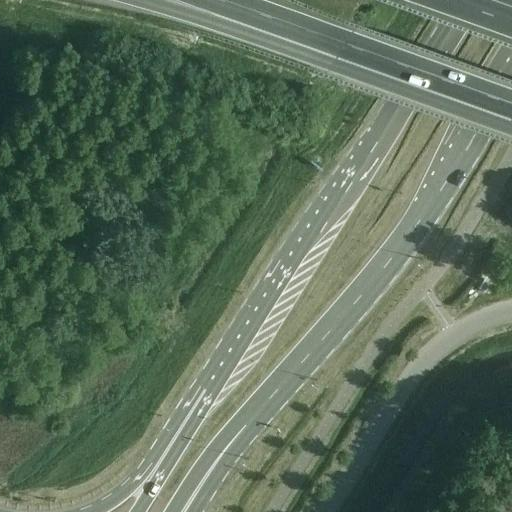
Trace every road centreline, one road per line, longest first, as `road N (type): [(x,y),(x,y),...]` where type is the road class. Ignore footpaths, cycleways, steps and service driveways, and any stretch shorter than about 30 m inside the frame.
road 1 (primary): [(467,0),(154,475)]
road 2 (primary): [(199,486),(391,259),(511,76)]
road 3 (motorway): [(139,0),(413,93),(511,104)]
road 4 (motorway): [(218,0),(511,104)]
road 5 (unclassified): [(511,312),(452,335),(400,393),(325,511)]
